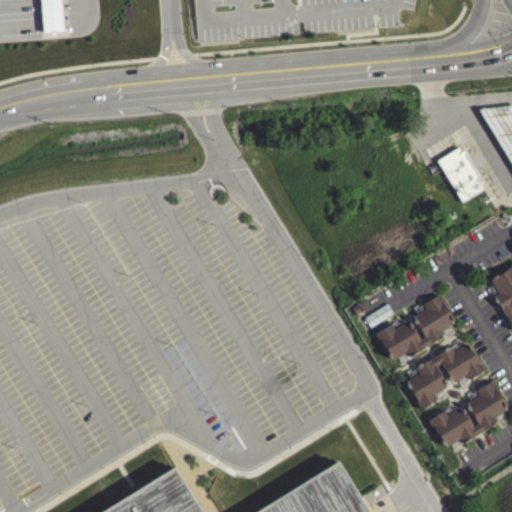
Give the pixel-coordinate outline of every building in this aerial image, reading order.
[(58,0),(61,37),(54,38),(54,39),(47,39),(47,38),(40,39),(37,2),(36,2),(35,0),(58,0)] [(511,165),(478,108),(511,103),(511,165)] [(459,146),(461,150),(463,149),(485,188),(462,202),(437,159),(459,146)] [(487,286),(489,285),(488,283),(493,280),(493,281),(504,274),(503,273),(511,267),(511,310),(508,313),(510,316),(511,314),(511,334),(510,335),(507,331),(508,330),(494,308),(493,309),(490,305),(492,304),(491,301),(495,298),(487,286)] [(405,362),(407,361),(408,363),(413,360),(412,359),(434,345),(435,347),(439,344),(438,342),(440,340),(438,336),(450,329),(449,326),(451,325),(449,321),(447,322),(446,319),(448,318),(436,299),(420,309),(423,314),(410,322),(411,324),(409,325),(412,329),(413,329),(414,331),(413,332),(419,343),(417,344),(411,334),(409,335),(408,332),(409,331),(407,327),(405,328),(404,326),(391,334),(388,329),(371,340),(374,345),(376,344),(385,359),(384,359),(387,364),(388,363),(390,365),(402,357),(405,362)] [(419,369),(440,356),(440,355),(444,352),(445,354),(448,352),(451,357),(463,349),(465,351),(466,350),(469,354),(468,355),(469,357),(470,356),(482,375),(465,385),(462,380),(450,388),(449,386),(447,387),(444,382),(445,382),(437,369),(433,372),(441,384),(444,388),(442,390),(443,392),(431,400),(434,405),(418,415),(412,406),(413,405),(406,394),(405,394),(402,390),(404,389),(403,386),(415,378),(412,374),(414,372),(413,371),(418,368),(419,369)] [(464,408),(463,409),(464,411),(462,412),(465,416),(466,416),(474,429),(470,431),(459,414),(458,415),(456,413),(444,420),(441,416),(424,426),(428,432),(429,431),(439,446),(438,447),(440,451),(442,450),(443,452),(456,444),(459,448),(461,447),(462,449),(466,447),(465,445),(473,440),(487,431),(489,433),(492,431),(491,429),(494,427),(491,423),(503,415),(502,412),(504,411),(501,407),(500,407),(499,406),(500,405),(492,393),(493,392),(489,386),(473,396),(476,401),(464,408)] [(99,511),(174,466),(202,511),(253,511),(337,460),(369,511),(99,511)]
